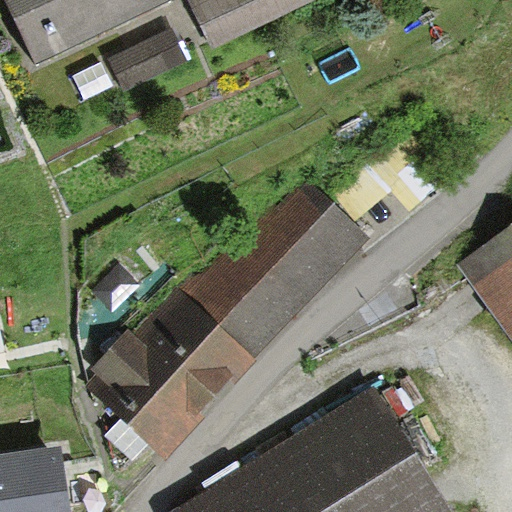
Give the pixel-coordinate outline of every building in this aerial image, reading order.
[(0,0),(0,2),(35,75),(173,8),(169,0),(0,0)] [(184,0),(211,54),(322,0),(184,0)] [(187,63),(170,29),(109,59),(125,93),(187,63)] [(345,189),(367,218),(392,199),(407,218),(456,180),(419,132),(345,189)] [(254,360),(371,245),(302,176),(185,291),(254,360)] [(511,224),(456,265),(511,342),(511,224)] [(165,464),(249,367),(164,293),(79,390),(165,464)] [(442,511),(373,396),(177,511),(442,511)] [(0,511),(67,511),(59,452),(0,460),(0,511)]
